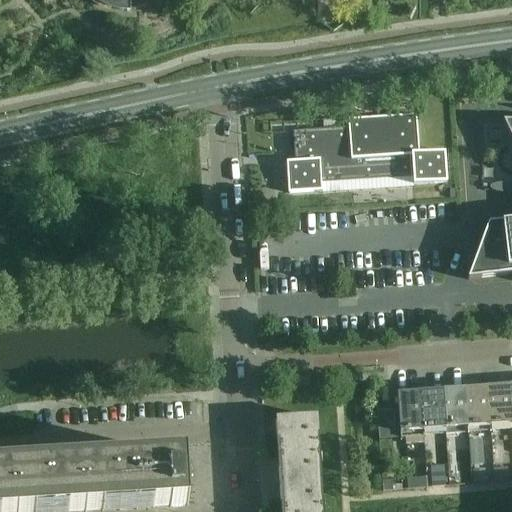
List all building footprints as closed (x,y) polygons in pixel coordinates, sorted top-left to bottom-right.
[(130,13),(130,9),(129,0),(93,0),(101,5),(109,9),(119,12),(130,13)] [(294,163),(286,164),(288,194),(289,194),(321,192),(321,183),(412,178),(413,186),(446,184),(444,153),(418,155),(416,116),(347,121),(348,129),(292,133),(294,163)] [(511,143),(511,222),(487,225),(467,281),(511,276),(511,123),(502,123),(511,143)] [(509,388),(486,390),(489,426),(511,425),(509,388)] [(486,390),(464,392),(467,428),(489,426),(486,390)] [(464,392),(441,393),(445,429),(467,428),(464,392)] [(441,393),(419,395),(422,431),(445,429),(441,393)] [(399,433),(422,431),(419,395),(397,396),(399,433)] [(393,411),(377,412),(380,440),(395,438),(393,411)] [(316,419),(275,422),(277,455),(318,452),(316,419)] [(277,455),(279,486),(320,484),(318,452),(277,455)] [(0,511),(105,511),(187,507),(184,457),(0,468),(0,511)] [(506,470),(493,471),(494,485),(506,484),(507,484),(506,470)] [(484,476),(472,477),(473,487),(485,486),(484,476)] [(444,477),(432,478),(433,490),(445,489),(444,477)] [(470,477),(456,478),(457,488),(471,487),(470,477)] [(425,478),(406,480),(407,492),(426,490),(425,478)] [(391,481),(383,482),(384,494),(392,493),(391,481)] [(279,486),(280,511),(322,511),(320,484),(279,486)]
